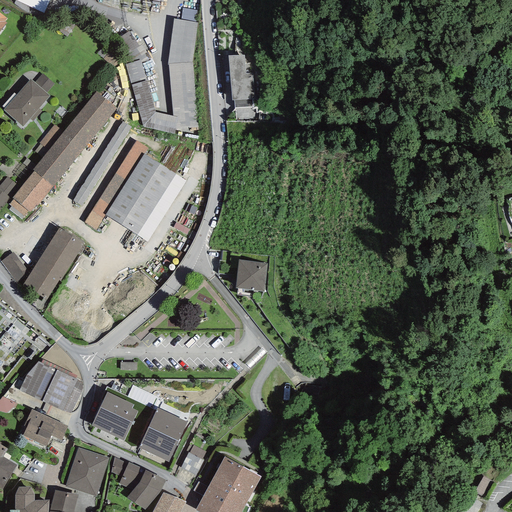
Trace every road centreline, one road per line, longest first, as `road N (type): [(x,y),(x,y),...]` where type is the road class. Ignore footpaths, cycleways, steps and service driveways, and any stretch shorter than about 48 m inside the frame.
road 1 (unclassified): [(82,355),(97,353),(165,293),(205,225),(218,160),(205,0)]
road 2 (residential): [(74,433),(167,477),(191,498)]
